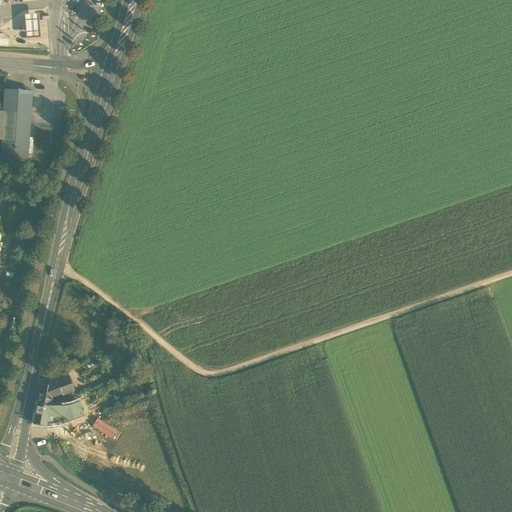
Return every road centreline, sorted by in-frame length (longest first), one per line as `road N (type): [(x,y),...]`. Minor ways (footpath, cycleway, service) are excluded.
road 1 (track): [(57,262),(197,371),(219,373),(511,273)]
road 2 (tertiary): [(21,418),(111,74)]
